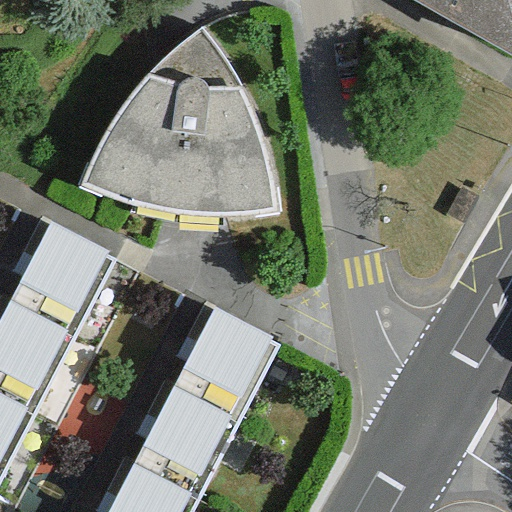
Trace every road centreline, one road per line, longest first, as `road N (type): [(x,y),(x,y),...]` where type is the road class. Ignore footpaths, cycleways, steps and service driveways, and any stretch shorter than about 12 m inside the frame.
road 1 (residential): [(325,0),(366,272),(380,320),(435,410)]
road 2 (primary): [(511,286),(435,410)]
